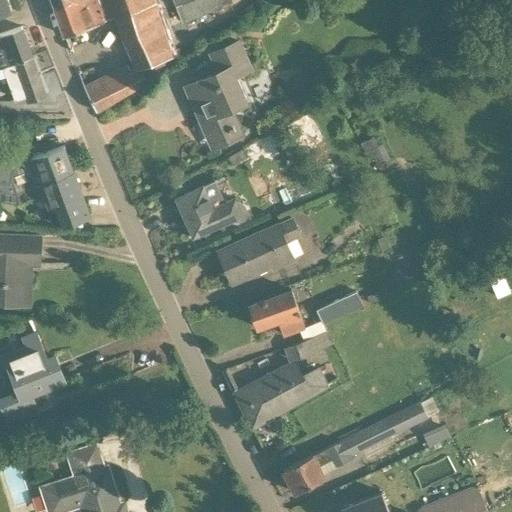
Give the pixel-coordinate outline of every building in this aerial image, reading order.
[(0,0),(0,14),(11,11),(7,0),(0,0)] [(51,0),(55,9),(75,0),(51,0)] [(120,33),(161,18),(154,0),(75,0),(55,9),(63,33),(113,14),(120,33)] [(154,0),(159,12),(190,0),(154,0)] [(190,0),(159,12),(161,18),(165,30),(233,4),(231,0),(190,0)] [(174,57),(165,30),(161,18),(120,33),(132,65),(85,87),(96,112),(147,83),(146,80),(167,69),(164,60),(174,57)] [(0,65),(31,54),(27,44),(30,40),(27,33),(23,31),(21,27),(2,33),(0,33),(0,65)] [(243,137),(231,109),(246,102),(235,78),(253,70),(240,39),(208,53),(216,73),(186,86),(202,122),(209,119),(221,147),(243,137)] [(46,95),(31,54),(0,65),(0,88),(9,85),(15,100),(25,96),(26,101),(46,95)] [(380,156),(371,138),(360,144),(369,161),(380,156)] [(15,189),(73,171),(64,146),(29,158),(33,168),(11,175),(13,163),(0,161),(0,176),(9,177),(15,189)] [(90,216),(73,171),(15,189),(9,177),(0,176),(0,201),(20,204),(43,196),(48,208),(54,205),(62,226),(90,216)] [(225,202),(215,181),(176,198),(193,238),(221,225),(227,223),(235,226),(244,222),(247,214),(243,206),(236,203),(234,198),(225,202)] [(273,271),(296,261),(288,242),(301,236),(293,216),(279,222),(279,223),(218,250),(233,283),(271,266),(273,271)] [(0,304),(30,305),(31,264),(40,264),(41,235),(0,233),(0,304)] [(497,297),(510,291),(504,277),(491,282),(497,297)] [(305,329),(292,290),(250,305),(257,327),(277,320),(283,337),(305,329)] [(322,326),(363,308),(356,293),(316,311),(322,326)] [(301,358),(333,345),(328,330),(284,348),(289,364),(235,392),(252,427),(328,385),(319,366),(302,373),(295,359),(300,357),(301,358)] [(46,360),(35,334),(21,339),(23,344),(1,353),(16,391),(0,397),(0,406),(9,429),(41,416),(32,394),(64,381),(54,356),(46,360)] [(444,397),(441,391),(436,394),(435,393),(420,401),(420,400),(382,418),(382,419),(340,441),(315,454),(314,454),(283,470),(295,493),(326,477),(320,465),(325,463),(329,471),(356,457),(356,455),(384,441),(384,440),(429,418),(424,409),(444,397)] [(445,425),(424,435),(429,448),(451,438),(445,425)] [(104,467),(96,444),(65,454),(72,474),(38,485),(46,511),(68,511),(79,509),(79,511),(117,511),(116,506),(120,505),(107,466),(104,467)] [(460,504),(441,511),(487,511),(481,497),(461,505),(460,504)] [(388,511),(384,500),(353,511),(388,511)]
